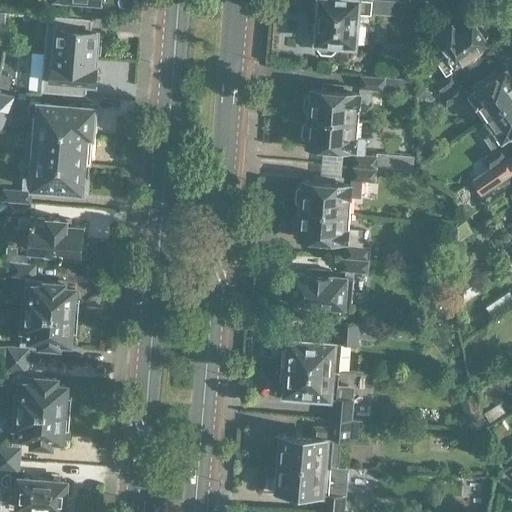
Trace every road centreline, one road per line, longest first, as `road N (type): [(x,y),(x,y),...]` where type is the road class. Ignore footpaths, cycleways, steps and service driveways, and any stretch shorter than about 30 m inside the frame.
road 1 (primary): [(194,511),(236,0)]
road 2 (primary): [(177,0),(136,511)]
